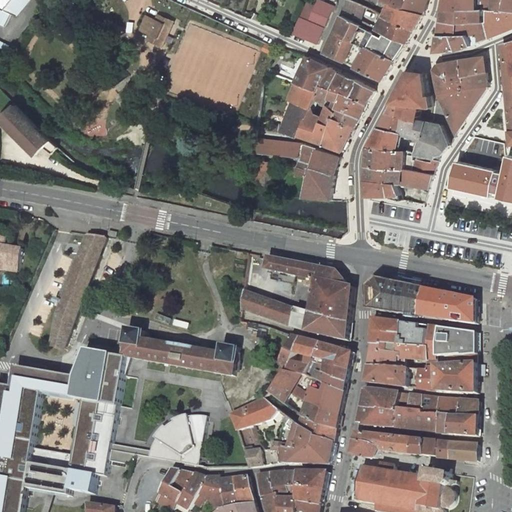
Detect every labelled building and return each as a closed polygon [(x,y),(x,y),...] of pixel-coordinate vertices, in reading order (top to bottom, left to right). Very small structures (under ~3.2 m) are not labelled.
[(0,0),(0,23),(6,26),(12,14),(17,16),(30,0),(0,0)] [(337,7),(320,0),(318,0),(318,3),(334,9),(336,10),(337,7)] [(366,6),(351,0),(346,0),(344,12),(362,21),(366,6)] [(411,0),(395,0),(395,3),(409,9),(411,0)] [(430,0),(411,0),(409,9),(426,15),(430,0)] [(446,0),(445,10),(478,10),(478,8),(484,8),(484,10),(489,10),(489,0),(446,0)] [(511,0),(495,0),(495,10),(511,11),(511,0)] [(314,5),(307,2),(294,34),(319,44),(326,28),(310,21),(308,20),(312,10),(314,5)] [(395,3),(392,2),(386,16),(417,29),(426,15),(409,9),(395,3)] [(334,9),(318,3),(316,6),(311,20),(327,26),(334,9)] [(316,6),(314,5),(312,10),(308,20),(310,21),(311,20),(316,6)] [(478,10),(445,10),(443,24),(484,23),(484,20),(484,10),(478,10)] [(511,11),(495,10),(490,10),(489,20),(488,22),(487,23),(490,38),(511,28),(511,11)] [(157,20),(148,16),(142,30),(151,34),(160,38),(162,32),(168,35),(174,22),(159,15),(157,20)] [(363,26),(343,16),(337,32),(357,41),(363,26)] [(386,16),(385,17),(379,30),(387,34),(409,43),(417,29),(386,16)] [(484,23),(443,24),(441,35),(471,35),(475,45),(480,43),(490,38),(487,23),(484,23)] [(385,37),(363,26),(357,41),(369,47),(399,60),(403,53),(406,48),(409,43),(387,34),(385,37)] [(160,38),(151,34),(148,39),(163,46),(168,35),(162,32),(160,38)] [(357,41),(337,32),(327,53),(347,62),(357,41)] [(471,35),(441,35),(439,52),(460,50),(469,48),(475,45),(471,35)] [(13,47),(0,41),(0,56),(4,58),(13,47)] [(369,47),(357,41),(347,62),(358,67),(365,71),(385,80),(399,60),(369,47)] [(263,52),(273,54),(274,47),(265,45),(263,52)] [(332,67),(310,56),(298,82),(321,92),(324,85),(332,67)] [(487,57),(463,60),(466,76),(489,72),(487,57)] [(466,76),(463,60),(450,62),(440,65),(437,70),(441,93),(442,94),(446,93),(468,89),(466,76)] [(342,73),(332,67),(324,85),(335,89),(342,73)] [(292,74),(282,71),(280,76),(290,79),(292,74)] [(427,73),(413,71),(410,75),(395,102),(405,104),(403,116),(405,116),(412,118),(415,105),(423,106),(434,107),(433,95),(431,96),(427,73)] [(489,72),(466,76),(468,89),(490,85),(489,72)] [(350,78),(342,73),(335,89),(346,93),(355,97),(369,104),(377,91),(378,90),(376,88),(356,79),(350,78)] [(321,92),(298,82),(291,100),(296,102),(313,108),(318,98),(321,92)] [(321,92),(318,98),(329,106),(330,106),(339,112),(336,118),(357,128),(362,117),(340,108),(346,93),(335,89),(324,85),(321,92)] [(491,87),(490,85),(468,89),(446,93),(446,97),(443,98),(459,133),(491,87)] [(355,97),(346,93),(340,108),(362,117),(369,104),(355,97)] [(296,102),(284,132),(301,136),(302,136),(310,117),(311,113),(313,108),(296,102)] [(405,104),(395,102),(389,114),(403,116),(405,104)] [(52,141),(17,105),(2,119),(37,155),(45,148),(52,141)] [(423,106),(415,105),(412,118),(420,120),(423,106)] [(310,117),(302,136),(310,138),(345,151),(345,150),(346,151),(351,142),(350,141),(357,128),(336,118),(339,112),(330,106),(329,106),(325,118),(323,121),(310,117)] [(311,113),(310,117),(323,121),(325,118),(311,113)] [(403,116),(389,114),(388,115),(382,127),(401,132),(405,116),(403,116)] [(412,118),(405,116),(401,132),(404,133),(413,136),(416,137),(424,139),(428,122),(420,120),(412,118)] [(443,125),(428,122),(424,139),(422,144),(418,154),(436,158),(435,159),(441,160),(443,154),(444,154),(452,145),(443,125)] [(281,125),(273,123),(271,130),(279,131),(281,125)] [(401,132),(382,127),(371,147),(400,150),(404,133),(401,132)] [(305,143),(257,138),(255,152),(267,154),(301,157),(298,166),(313,172),(315,167),(337,175),(343,157),(305,143)] [(52,141),(45,148),(53,154),(59,147),(52,141)] [(422,144),(416,142),(413,152),(418,154),(422,144)] [(400,150),(371,147),(369,166),(404,168),(406,168),(436,174),(438,170),(433,169),(435,163),(417,160),(414,159),(415,156),(408,153),(408,150),(400,150)] [(255,152),(254,159),(257,159),(266,161),(267,154),(255,152)] [(506,172),(460,162),(454,188),(511,200),(511,156),(510,156),(506,172)] [(434,160),(418,157),(417,160),(435,163),(433,169),(438,170),(441,160),(435,159),(434,160)] [(266,161),(257,159),(254,180),(262,182),(266,161)] [(266,161),(262,182),(272,186),(277,163),(266,161)] [(297,170),(296,173),(311,178),(310,182),(310,184),(337,175),(315,167),(313,172),(298,166),(297,170)] [(404,168),(369,166),(368,179),(368,180),(399,183),(399,184),(402,184),(415,186),(431,189),(436,174),(406,168),(404,168)] [(368,180),(369,196),(389,196),(389,197),(391,198),(391,196),(394,195),(394,198),(402,200),(404,200),(399,184),(399,183),(368,180)] [(55,337),(53,346),(66,349),(109,238),(91,235),(65,301),(58,298),(56,303),(62,306),(58,316),(59,316),(55,337)] [(8,238),(0,236),(0,258),(0,259),(0,258),(0,269),(21,273),(25,250),(7,247),(8,238)] [(302,264),(271,258),(269,269),(299,276),(302,264)] [(340,272),(302,264),(299,276),(300,276),(306,277),(320,281),(320,280),(348,286),(348,281),(340,272)] [(320,280),(320,281),(317,296),(317,299),(314,313),(353,324),(355,308),(357,290),(357,288),(348,286),(320,280)] [(383,280),(373,289),(374,310),(443,320),(480,325),(480,300),(473,299),(454,295),(450,294),(419,288),(388,282),(383,280)] [(297,310),(247,292),(245,310),(258,313),(293,327),(298,310),(297,310)] [(297,310),(298,310),(293,327),(310,332),(352,342),(354,324),(353,324),(314,313),(298,308),(297,310)] [(391,320),(376,319),(376,327),(375,345),(377,345),(391,345),(400,346),(429,348),(432,327),(394,322),(392,322),(392,321),(391,320)] [(391,345),(377,345),(375,356),(373,367),(409,369),(410,360),(430,361),(430,367),(440,367),(439,358),(439,344),(442,328),(432,327),(429,348),(400,346),(400,352),(390,352),(391,345)] [(480,333),(442,328),(439,344),(439,358),(440,367),(447,367),(447,357),(480,354),(480,345),(480,333)] [(147,332),(131,329),(126,358),(125,363),(129,364),(210,378),(207,393),(214,394),(246,400),(250,374),(238,372),(242,349),(226,346),(224,354),(146,341),(147,332)] [(292,335),(281,361),(288,372),(297,353),(303,339),(292,335)] [(323,344),(303,339),(297,353),(307,355),(318,358),(323,344)] [(356,353),(323,344),(318,358),(316,362),(328,366),(352,371),(354,362),(356,353)] [(109,477),(129,364),(125,363),(126,358),(90,351),(79,378),(75,399),(86,400),(76,456),(36,449),(29,489),(73,497),(74,491),(97,495),(100,476),(109,477)] [(430,371),(422,370),(422,379),(421,381),(421,390),(442,392),(481,394),(481,384),(480,363),(480,354),(447,357),(447,367),(440,367),(430,367),(430,371)] [(352,371),(328,366),(327,374),(338,379),(347,382),(350,382),(351,377),(352,371)] [(0,511),(24,511),(29,489),(36,449),(46,393),(75,399),(79,378),(18,367),(15,387),(0,384),(0,511)] [(409,369),(373,367),(372,371),(370,383),(411,388),(412,369),(409,369)] [(287,372),(277,388),(293,395),(307,402),(309,394),(297,388),(304,377),(305,377),(307,377),(308,376),(310,376),(310,375),(307,375),(306,376),(305,376),(287,372)] [(321,372),(318,380),(319,380),(336,388),(348,393),(349,388),(350,382),(347,382),(338,379),(327,374),(326,374),(321,372)] [(313,380),(311,387),(315,389),(317,389),(319,380),(318,380),(315,378),(313,380)] [(326,410),(343,416),(345,404),(348,393),(336,388),(319,380),(317,389),(315,389),(311,403),(326,410)] [(277,388),(273,394),(287,405),(293,395),(277,388)] [(370,391),(368,391),(366,400),(365,408),(400,413),(401,408),(401,403),(403,394),(370,390),(370,391)] [(214,394),(207,393),(203,416),(210,417),(214,394)] [(413,395),(403,394),(401,403),(412,404),(413,395)] [(425,397),(413,395),(412,404),(412,410),(426,411),(425,397)] [(435,398),(425,397),(426,411),(426,415),(441,415),(441,399),(435,398)] [(268,399),(249,408),(256,426),(275,420),(283,411),(268,399)] [(463,401),(441,399),(441,415),(440,432),(439,433),(446,434),(452,435),(454,416),(462,416),(463,401)] [(482,402),(463,401),(462,416),(482,417),(482,411),(482,402)] [(323,426),(340,430),(342,423),(343,416),(326,410),(311,403),(307,417),(305,416),(305,417),(307,418),(314,421),(323,426)] [(239,413),(233,415),(238,428),(247,425),(248,429),(256,426),(249,408),(239,413)] [(400,413),(365,408),(363,416),(361,424),(366,424),(366,426),(398,428),(401,413),(400,413)] [(412,410),(401,408),(400,413),(401,413),(398,428),(406,429),(419,430),(440,432),(441,415),(426,415),(426,411),(412,410)] [(152,456),(151,457),(201,466),(210,417),(203,416),(190,417),(190,415),(183,417),(184,419),(182,419),(181,420),(179,421),(177,421),(176,422),(168,428),(167,426),(161,432),(162,434),(161,435),(160,436),(159,437),(159,439),(158,439),(153,450),(153,451),(153,452),(152,453),(152,454),(152,456)] [(293,419),(288,415),(284,421),(289,424),(293,419)] [(462,416),(454,416),(452,435),(456,435),(481,437),(482,427),(482,417),(462,416)] [(305,417),(302,425),(313,431),(320,434),(319,438),(338,443),(339,436),(340,430),(323,426),(314,421),(307,418),(305,417)] [(291,457),(283,457),(283,462),(290,464),(313,464),(333,465),(335,454),(338,443),(319,438),(320,434),(313,431),(302,425),(300,424),(293,419),(289,424),(292,427),(290,430),(297,433),(291,449),(291,450),(291,457)] [(250,446),(259,443),(256,432),(247,435),(250,446)] [(383,436),(359,433),(358,437),(358,441),(371,443),(384,448),(383,451),(391,452),(390,436),(383,436)] [(416,439),(390,436),(391,452),(392,452),(414,455),(416,439)] [(427,441),(416,439),(414,455),(418,455),(427,456),(427,441)] [(371,443),(358,441),(356,449),(355,455),(367,458),(366,459),(367,459),(368,458),(379,459),(383,451),(384,448),(371,443)] [(433,442),(427,441),(427,456),(429,456),(440,458),(440,442),(433,442)] [(441,442),(440,442),(440,458),(451,459),(452,443),(446,443),(441,442)] [(466,444),(452,443),(451,459),(459,460),(480,462),(481,445),(466,444)] [(253,446),(245,448),(246,452),(248,451),(250,466),(251,467),(265,466),(263,450),(258,450),(254,450),(253,446)] [(291,449),(284,447),(283,457),(291,457),(291,450),(291,449)] [(153,452),(153,451),(139,449),(138,455),(151,457),(152,456),(152,454),(152,453),(153,452)] [(457,492),(453,489),(457,485),(460,485),(460,482),(454,481),(455,475),(453,474),(454,469),(450,469),(449,474),(435,471),(435,466),(432,465),(431,470),(430,470),(429,477),(398,472),(398,467),(400,467),(399,465),(398,465),(385,463),(383,462),(382,464),(383,464),(383,470),(367,467),(366,466),(364,466),(365,468),(364,475),(361,474),(361,476),(363,476),(362,479),(363,482),(362,487),(360,488),(360,491),(358,491),(357,493),(360,494),(359,500),(357,501),(358,503),(360,501),(379,505),(378,510),(377,511),(378,511),(379,511),(384,511),(403,511),(404,509),(408,510),(408,511),(447,511),(446,509),(450,509),(455,507),(457,505),(458,502),(459,499),(458,496),(457,492)] [(176,470),(161,497),(171,503),(174,499),(180,503),(186,494),(174,488),(183,471),(176,470)] [(183,471),(174,488),(186,494),(198,474),(190,472),(184,470),(183,471)] [(288,472),(273,474),(280,488),(290,487),(298,488),(302,488),(328,490),(329,483),(331,473),(288,473),(288,472)] [(186,494),(180,503),(192,510),(196,503),(202,493),(206,488),(205,487),(210,478),(203,476),(198,474),(186,494)] [(273,474),(260,476),(267,499),(270,511),(283,511),(282,499),(283,499),(282,495),(282,494),(280,488),(273,474)] [(244,478),(237,479),(242,503),(257,501),(251,477),(244,478)] [(202,493),(196,503),(201,507),(207,497),(214,501),(220,509),(223,508),(228,507),(223,481),(224,481),(224,478),(217,478),(210,478),(205,487),(206,488),(202,493)] [(224,481),(223,481),(228,507),(242,505),(242,503),(237,479),(230,480),(224,481)] [(290,487),(280,488),(282,494),(282,495),(285,495),(292,493),(291,492),(297,491),(298,488),(290,487)] [(283,499),(282,499),(283,511),(300,511),(301,502),(324,506),(326,498),(328,490),(302,488),(300,500),(285,499),(283,499)] [(323,511),(324,506),(301,502),(300,511),(323,511)] [(228,507),(223,508),(224,511),(260,511),(258,503),(242,505),(228,507)]
